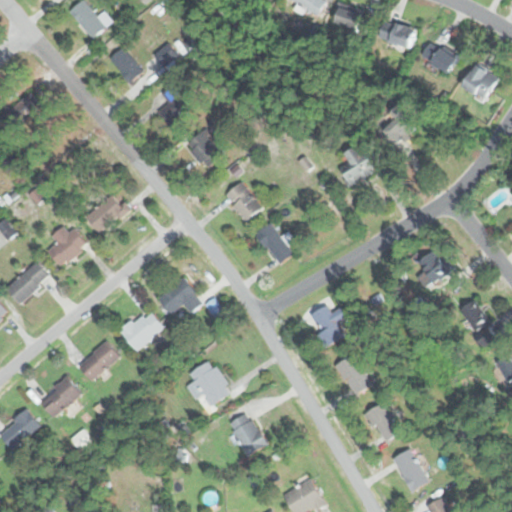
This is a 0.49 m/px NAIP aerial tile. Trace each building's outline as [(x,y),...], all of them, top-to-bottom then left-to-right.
[(83,0),(70,11),(93,39),(108,27),(85,0),(83,0)] [(293,0),(319,17),(329,1),(327,0),(293,0)] [(335,24),(367,35),(374,15),(341,4),(335,24)] [(380,40),(411,49),(417,30),(386,20),(380,40)] [(422,57),(449,75),(459,60),(432,42),(422,57)] [(144,73),(125,47),(109,59),(128,84),(144,73)] [(499,78),(478,65),(463,87),(484,101),(499,78)] [(159,112),(170,126),(193,107),(175,84),(163,93),(170,102),(159,112)] [(3,116),(15,130),(43,107),(31,93),(3,116)] [(381,129),(392,144),(416,128),(406,112),(381,129)] [(189,145),(207,168),(224,155),(205,131),(189,145)] [(363,154),(359,147),(346,155),(351,163),(340,169),(350,186),(384,166),(373,148),(363,154)] [(246,221),(263,208),(243,182),(226,196),(246,221)] [(87,217),(103,235),(130,211),(114,193),(87,217)] [(0,229),(9,239),(17,232),(6,220),(0,225),(0,229)] [(289,246),(296,239),(288,231),(283,235),(270,222),(256,235),(283,262),(294,252),(289,246)] [(62,266),(89,245),(75,227),(69,232),(64,225),(52,235),(58,242),(49,250),(62,266)] [(438,284),(452,267),(440,257),(426,273),(438,284)] [(21,303),(51,276),(37,261),(7,288),(21,303)] [(184,304),(192,313),(205,302),(184,277),(159,298),(173,313),(184,304)] [(478,330),(490,320),(475,301),(463,311),(478,330)] [(0,303),(8,312),(0,319),(0,303)] [(339,321),(347,317),(341,307),(333,312),(328,304),(311,314),(330,346),(348,335),(339,321)] [(165,327),(148,307),(121,332),(138,351),(165,327)] [(121,358),(110,342),(82,361),(93,378),(121,358)] [(511,351),(497,359),(510,386),(511,385),(511,351)] [(354,394),(372,384),(356,354),(338,364),(354,394)] [(214,359),(190,372),(196,382),(190,386),(196,397),(206,392),(212,404),(233,393),(214,359)] [(83,393),(69,377),(39,402),(54,419),(83,393)] [(405,436),(387,401),(370,410),(387,445),(405,436)] [(43,425),(31,409),(7,426),(19,442),(43,425)] [(269,443),(248,411),(229,423),(250,455),(269,443)] [(394,459),(413,491),(431,480),(411,449),(394,459)] [(295,511),(310,511),(326,503),(311,479),(285,494),(295,511)] [(454,511),(443,496),(425,509),(426,511),(454,511)]
